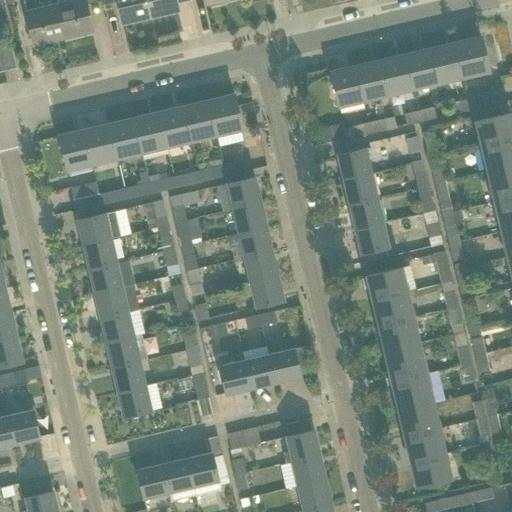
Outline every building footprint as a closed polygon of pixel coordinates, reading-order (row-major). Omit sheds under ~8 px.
[(63,39),(53,0),(23,0),(26,13),(33,44),(48,40),(49,42),(63,39)] [(91,31),(86,11),(83,0),(53,0),(63,39),(76,36),(76,34),(91,31)] [(150,17),(145,0),(117,0),(122,23),(150,17)] [(145,0),(150,17),(177,10),(174,0),(145,0)] [(481,38),(455,44),(463,77),(488,71),(481,38)] [(16,68),(11,49),(10,42),(0,44),(0,55),(4,71),(16,68)] [(463,77),(455,44),(430,50),(438,83),(463,77)] [(438,83),(430,50),(405,55),(413,89),(438,83)] [(413,89),(405,55),(380,61),(388,95),(413,89)] [(388,95),(380,61),(356,67),(363,100),(388,95)] [(363,100),(356,67),(330,73),(338,106),(363,100)] [(483,95),(482,96),(468,99),(471,110),(486,106),(483,95)] [(234,96),(208,102),(216,135),(242,129),(234,96)] [(471,110),(468,99),(453,102),(456,113),(471,110)] [(216,135),(208,102),(183,107),(191,141),(216,135)] [(191,141),(183,107),(159,113),(167,147),(191,141)] [(436,118),(433,107),(418,110),(421,122),(436,118)] [(421,122),(418,110),(403,114),(406,125),(421,122)] [(159,113),(134,119),(142,152),(143,160),(168,155),(167,147),(159,113)] [(511,146),(510,140),(511,139),(511,124),(509,113),(476,121),(511,276),(511,146)] [(393,116),(383,119),(369,122),(371,133),(396,128),(393,116)] [(142,152),(134,119),(109,125),(117,158),(142,152)] [(371,133),(369,122),(353,126),(356,137),(371,133)] [(117,158),(109,125),(84,131),(92,164),(117,158)] [(92,164),(84,131),(58,137),(66,170),(92,164)] [(434,131),(423,133),(430,163),(441,161),(434,131)] [(417,136),(406,139),(409,152),(420,150),(417,136)] [(364,149),(358,150),(338,155),(344,180),(370,174),(364,149)] [(238,161),(208,168),(211,179),(241,172),(238,161)] [(428,186),(425,171),(423,162),(412,164),(417,189),(428,186)] [(431,167),(434,183),(446,181),(442,164),(431,167)] [(191,184),(188,173),(173,176),(176,187),(191,184)] [(376,198),(370,174),(344,180),(350,205),(376,198)] [(176,187),(173,176),(159,179),(162,191),(176,187)] [(259,203),(253,178),(217,186),(223,211),(232,209),(259,203)] [(449,197),(446,181),(434,183),(438,199),(449,197)] [(100,205),(95,183),(72,189),(77,210),(100,205)] [(141,195),(139,184),(124,188),(126,199),(141,195)] [(434,210),(428,186),(417,189),(423,213),(434,210)] [(124,188),(98,194),(100,205),(111,202),(126,199),(124,188)] [(198,201),(196,191),(169,197),(175,222),(187,219),(183,204),(198,201)] [(381,223),(376,198),(350,205),(356,229),(381,223)] [(162,200),(152,203),(155,217),(166,215),(162,200)] [(265,227),(259,203),(232,209),(238,234),(265,227)] [(115,211),(104,214),(78,220),(84,245),(110,239),(120,237),(115,211)] [(168,225),(166,215),(155,217),(157,228),(168,225)] [(192,244),(187,219),(175,222),(181,246),(192,244)] [(436,220),(425,223),(429,238),(440,235),(436,220)] [(381,223),(356,229),(361,254),(366,253),(381,249),(387,248),(381,223)] [(460,242),(456,225),(445,227),(449,244),(460,242)] [(271,252),(265,227),(238,234),(244,258),(271,252)] [(174,250),(170,235),(160,237),(163,253),(174,250)] [(115,264),(110,239),(84,245),(90,270),(115,264)] [(463,257),(460,242),(449,244),(452,260),(463,257)] [(177,264),(174,250),(163,253),(167,267),(177,264)] [(444,251),(432,254),(421,257),(423,265),(434,262),(440,284),(451,281),(444,251)] [(276,276),(271,252),(244,258),(249,282),(276,276)] [(194,254),(183,256),(183,259),(186,271),(198,268),(194,254)] [(115,261),(120,284),(132,282),(127,259),(115,261)] [(465,262),(453,265),(460,295),(472,292),(465,262)] [(121,288),(115,264),(90,270),(95,294),(121,288)] [(198,268),(186,271),(190,287),(202,284),(198,268)] [(450,479),(425,373),(400,268),(366,275),(372,301),(377,300),(395,374),(390,375),(393,387),(398,386),(415,460),(410,461),(416,487),(450,479)] [(282,301),(276,276),(249,282),(255,308),(282,301)] [(182,284),(170,287),(173,300),(185,297),(182,284)] [(127,313),(121,288),(95,294),(101,319),(127,313)] [(0,315),(10,313),(4,289),(0,289),(0,315)] [(457,308),(453,290),(442,293),(446,310),(457,308)] [(189,314),(185,297),(173,300),(177,316),(189,314)] [(195,306),(198,321),(210,318),(206,303),(195,306)] [(474,304),(463,306),(470,336),(481,334),(474,304)] [(457,308),(446,310),(449,325),(452,335),(463,333),(460,322),(457,308)] [(273,312),(259,315),(261,325),(275,322),(273,312)] [(0,341),(15,337),(10,313),(0,315),(0,341)] [(132,337),(127,313),(101,319),(107,343),(132,337)] [(259,315),(246,319),(248,329),(261,325),(259,315)] [(225,334),(222,324),(209,327),(211,337),(225,334)] [(196,347),(193,333),(184,335),(187,350),(196,347)] [(0,367),(21,363),(15,337),(0,341),(0,367)] [(138,362),(132,337),(107,343),(113,367),(138,362)] [(482,337),(471,340),(475,356),(486,354),(482,337)] [(470,363),(466,346),(455,349),(459,365),(470,363)] [(202,372),(196,347),(187,350),(193,374),(202,372)] [(294,350),(274,355),(269,356),(275,382),(300,376),(294,350)] [(490,370),(486,354),(475,356),(479,372),(490,370)] [(275,382),(269,356),(244,362),(250,388),(275,382)] [(144,386),(138,362),(113,367),(118,392),(144,386)] [(244,362),(219,368),(220,374),(225,393),(250,388),(244,362)] [(473,379),(470,363),(459,365),(462,381),(473,379)] [(208,396),(202,372),(193,374),(198,398),(208,396)] [(15,384),(13,373),(0,376),(0,385),(1,387),(15,384)] [(162,408),(159,397),(147,399),(144,386),(118,392),(124,417),(162,408)] [(492,398),(482,401),(486,417),(496,415),(492,398)] [(486,417),(482,401),(472,403),(476,420),(486,417)] [(33,412),(13,416),(8,417),(14,443),(39,437),(33,412)] [(500,431),(496,415),(486,417),(490,433),(500,431)] [(0,446),(14,443),(8,417),(0,419),(0,446)] [(490,433),(486,417),(476,420),(480,435),(490,433)] [(290,450),(283,452),(284,456),(286,463),(293,462),(319,456),(313,431),(311,431),(308,419),(285,424),(288,436),(287,437),(290,450)] [(260,443),(257,427),(227,434),(231,450),(260,443)] [(511,465),(506,439),(495,442),(502,471),(511,469),(511,465)] [(489,443),(477,446),(484,476),(496,473),(489,443)] [(228,482),(222,455),(212,457),(212,454),(186,460),(195,496),(220,490),(218,484),(228,482)] [(324,480),(319,456),(293,462),(299,486),(324,480)] [(242,458),(234,460),(231,461),(235,475),(246,473),(242,458)] [(195,496),(186,460),(162,466),(168,491),(170,501),(195,496)] [(162,466),(137,472),(143,497),(168,491),(162,466)] [(249,488),(246,473),(235,475),(238,491),(249,488)] [(330,505),(324,480),(299,486),(304,511),(330,505)] [(491,488),(474,492),(476,502),(493,498),(491,488)] [(26,498),(29,511),(24,511),(56,511),(52,492),(26,498)] [(474,492),(459,495),(461,505),(465,504),(476,502),(474,492)] [(453,497),(424,503),(425,511),(432,511),(455,507),(453,497)]
